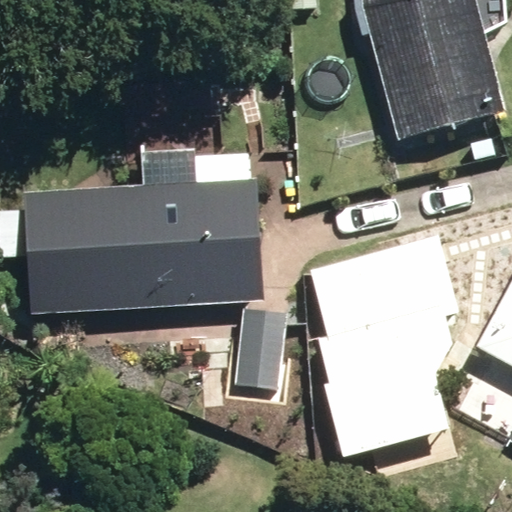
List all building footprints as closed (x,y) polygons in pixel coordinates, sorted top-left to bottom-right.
[(363,0),(365,7),(402,138),(507,109),(475,0),(363,0)] [(301,44),(303,84),(330,83),(328,43),(301,44)] [(25,192),(31,310),(264,300),(259,181),(250,181),(249,154),(197,156),(198,185),(25,192)] [(358,328),(433,368),(473,294),(397,255),(358,328)] [(511,288),(484,341),(511,357),(511,288)] [(235,382),(276,387),(287,313),(244,308),(235,382)]
